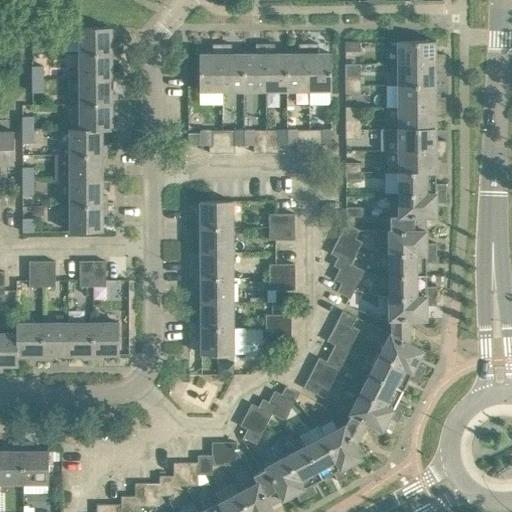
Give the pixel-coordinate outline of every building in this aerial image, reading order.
[(80,53),(116,53),(116,43),(112,43),(112,27),(80,27),(80,53)] [(21,41),(32,41),(32,28),(21,28),(21,41)] [(32,28),(32,41),(43,41),(43,28),(32,28)] [(345,41),(345,51),(361,51),(360,41),(345,41)] [(398,64),(445,63),(445,54),(435,54),(435,41),(398,41),(398,64)] [(244,90),(266,90),(265,43),(256,43),(256,53),(244,53),(244,90)] [(287,90),(287,53),(275,53),(275,43),(265,43),(266,90),(287,90)] [(287,90),(309,90),(309,43),(299,43),(299,53),(287,53),(287,90)] [(331,90),(331,73),(331,53),(318,53),(318,43),(309,43),(309,90),(331,90)] [(200,91),(222,91),(222,44),(213,44),(213,54),(200,54),(200,91)] [(244,90),(244,53),(232,53),(232,44),(222,44),(222,91),(244,90)] [(80,79),(112,78),(112,63),(116,63),(116,53),(80,53),(80,79)] [(399,85),(436,85),(435,73),(445,73),(445,63),(398,64),(399,85)] [(32,79),(43,79),(43,65),(32,66),(32,79)] [(346,85),(361,85),(361,76),(345,76),(346,85)] [(80,104),(116,103),(116,93),(112,93),(112,78),(80,79),(80,104)] [(32,92),(43,92),(43,79),(32,79),(32,92)] [(346,85),(346,95),(361,95),(361,85),(346,85)] [(399,107),(446,106),(446,97),(436,97),(436,85),(399,85),(399,107)] [(103,129),(103,130),(113,130),(112,114),(116,114),(116,103),(80,104),(80,128),(80,129),(103,129)] [(399,128),(436,128),(436,116),(446,116),(446,106),(399,107),(399,128)] [(22,128),(33,128),(33,116),(22,116),(22,128)] [(346,129),(361,129),(361,119),(346,119),(346,129)] [(22,142),(33,142),(33,128),(22,128),(22,142)] [(102,144),(103,130),(103,129),(80,129),(80,128),(70,128),(70,155),(106,154),(106,144),(102,144)] [(399,128),(381,129),(381,150),(399,150),(446,150),(446,140),(436,140),(436,128),(399,128)] [(200,131),(188,131),(188,144),(200,145),(210,144),(209,152),(222,152),(222,129),(200,129),(200,131)] [(235,144),(244,144),(244,129),(222,129),(222,152),(235,152),(235,144)] [(254,152),(266,152),(266,129),(244,129),(244,144),(254,144),(254,152)] [(278,144),(287,144),(287,129),(266,129),(266,152),(278,152),(278,144)] [(297,152),(310,152),(310,129),(287,129),(287,144),(297,144),(297,152)] [(322,144),(327,144),(332,144),(332,129),(310,129),(310,152),(322,152),(322,144)] [(346,129),(346,138),(361,138),(361,129),(346,129)] [(15,163),(14,131),(0,131),(0,175),(1,176),(2,163),(15,163)] [(399,171),(436,171),(436,159),(446,159),(446,150),(399,150),(399,171)] [(70,180),(103,179),(103,164),(106,164),(106,154),(70,155),(70,180)] [(346,172),(361,172),(361,162),(346,162),(346,172)] [(23,180),(34,180),(34,167),(23,167),(23,180)] [(399,193),(446,193),(446,183),(436,183),(436,171),(399,171),(399,193)] [(346,172),(346,181),(361,181),(361,172),(346,172)] [(70,205),(107,205),(107,195),(103,195),(103,179),(70,180),(70,205)] [(23,180),(23,192),(34,192),(34,180),(23,180)] [(425,214),(425,216),(437,216),(436,202),(446,202),(446,193),(399,193),(399,215),(425,214)] [(197,227),(233,226),(233,200),(201,201),(201,217),(197,217),(197,227)] [(70,205),(71,230),(71,231),(103,231),(103,215),(107,215),(107,205),(70,205)] [(346,207),(346,216),(362,216),(361,206),(346,207)] [(269,226),(295,226),(295,213),(269,213),(269,226)] [(425,222),(425,216),(425,214),(399,215),(390,215),(390,229),(389,229),(390,252),(437,252),(437,243),(427,243),(426,229),(425,229),(425,222)] [(34,231),(34,230),(34,218),(23,218),(23,231),(34,231)] [(336,242),(357,252),(362,242),(355,238),(359,230),(346,222),(342,231),(336,242)] [(201,252),(233,252),(233,226),(197,227),(197,237),(201,237),(201,252)] [(295,226),(269,226),(270,239),(276,239),(295,239),(295,226)] [(351,263),(357,252),(336,242),(331,253),(338,257),(351,263)] [(197,277),(233,277),(233,252),(201,252),(201,267),(197,267),(197,277)] [(390,274),(427,274),(427,262),(437,262),(437,252),(390,252),(390,274)] [(338,257),(334,265),(340,268),(334,279),(341,282),(355,289),(365,270),(351,263),(338,257)] [(80,286),(93,286),(93,260),(80,260),(80,286)] [(106,286),(106,283),(106,260),(93,260),(93,286),(106,286)] [(30,286),(42,286),(42,261),(30,261),(30,286)] [(56,286),(56,280),(55,261),(42,261),(42,286),(56,286)] [(270,277),(295,276),(295,263),(270,264),(270,277)] [(390,296),(437,295),(437,286),(427,286),(427,274),(390,274),(390,296)] [(270,289),(295,289),(295,276),(270,277),(270,289)] [(201,302),(234,302),(233,277),(197,277),(197,287),(201,287),(201,302)] [(355,289),(341,282),(337,291),(350,298),(355,289)] [(410,343),(409,318),(427,318),(427,305),(437,305),(437,295),(390,296),(390,318),(391,318),(391,333),(410,343)] [(198,327),(234,327),(234,302),(201,302),(201,317),(197,317),(198,327)] [(352,325),(356,317),(343,310),(333,329),(354,340),(359,329),(352,325)] [(266,327),(291,327),(291,314),(266,314),(266,327)] [(33,359),(43,358),(43,322),(17,322),(17,332),(17,331),(17,355),(18,355),(33,355),(33,359)] [(53,355),(68,354),(68,322),(43,322),(43,358),(53,358),(53,355)] [(83,358),(93,358),(93,322),(68,322),(68,354),(83,354),(83,358)] [(93,322),(93,358),(103,358),(103,354),(119,354),(119,322),(93,322)] [(234,327),(198,327),(198,337),(202,337),(202,353),(234,353),(234,327)] [(266,340),(291,340),(291,327),(266,327),(266,340)] [(348,350),(354,340),(333,329),(327,340),(335,344),(331,353),(344,360),(349,351),(348,350)] [(18,365),(18,355),(17,355),(17,331),(17,332),(0,331),(0,368),(2,369),(2,365),(18,365)] [(410,343),(391,333),(390,333),(380,353),(422,375),(426,366),(417,362),(424,350),(410,343)] [(340,368),(344,360),(331,353),(327,361),(319,357),(313,368),(334,378),(339,367),(340,368)] [(418,383),(422,375),(380,353),(370,373),(403,390),(409,379),(418,383)] [(328,389),(334,378),(313,368),(303,387),(317,394),(321,385),(328,389)] [(398,400),(403,390),(370,373),(361,392),(402,413),(407,405),(398,400)] [(296,402),(300,393),(287,386),(282,394),(294,401),(296,402)] [(282,394),(275,390),(269,401),(263,398),(259,407),(272,414),(285,421),(290,412),(289,412),(294,401),(282,394)] [(398,422),(402,413),(361,392),(350,412),(351,412),(348,418),(363,431),(368,421),(383,429),(389,417),(398,422)] [(259,407),(258,406),(252,403),(240,425),(247,429),(261,435),(272,414),(259,407)] [(363,431),(348,418),(345,424),(345,423),(324,435),(346,476),(355,472),(350,463),(362,457),(356,444),(363,431)] [(256,444),(261,435),(247,429),(243,437),(256,444)] [(338,481),(346,476),(324,435),(305,445),(323,478),(333,472),(338,481)] [(225,465),(224,442),(212,442),(212,454),(198,454),(198,462),(198,465),(213,465),(225,465)] [(237,451),(237,442),(224,442),(225,465),(237,465),(250,465),(242,451),(237,451)] [(0,482),(23,483),(23,443),(12,443),(12,451),(0,450),(0,482)] [(23,483),(29,483),(49,483),(49,461),(49,452),(49,450),(34,450),(34,443),(23,443),(23,483)] [(312,483),(323,478),(305,445),(286,455),(308,497),(317,492),(312,483)] [(59,452),(49,452),(49,461),(59,460),(59,452)] [(300,501),(308,497),(286,455),(266,466),(267,467),(254,474),(258,482),(259,481),(271,504),(283,498),(283,499),(295,492),(300,501)] [(174,485),(186,485),(186,462),(174,462),(174,475),(160,475),(160,482),(160,485),(174,485)] [(186,462),(186,485),(198,485),(198,475),(213,475),(213,465),(198,465),(198,462),(186,462)] [(275,511),(271,504),(259,481),(258,482),(239,492),(249,511),(275,511)] [(136,505),(148,505),(148,482),(133,482),(134,495),(121,495),(121,504),(121,505),(136,505)] [(160,485),(160,495),(174,495),(174,485),(160,485)] [(249,511),(239,492),(220,502),(224,511),(249,511)] [(224,511),(220,502),(200,511),(224,511)]
